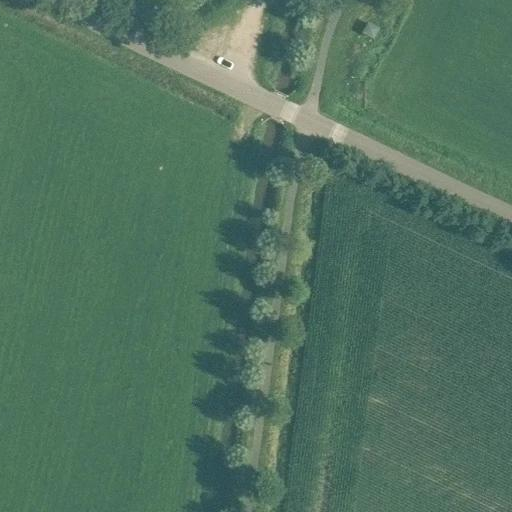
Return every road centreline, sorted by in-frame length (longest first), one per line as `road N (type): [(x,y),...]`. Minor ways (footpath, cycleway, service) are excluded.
road 1 (unclassified): [(47,0),(303,123)]
road 2 (unclassified): [(511,222),(303,123)]
